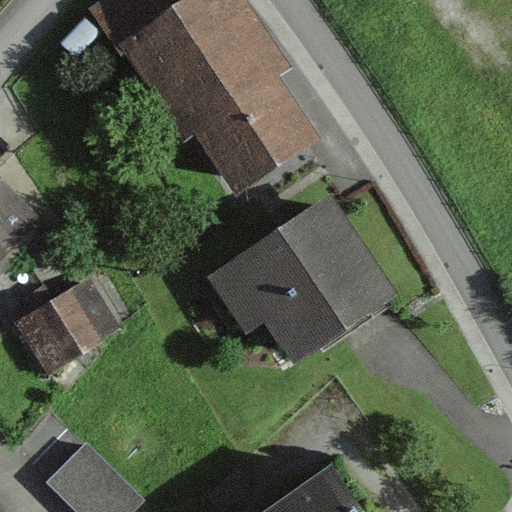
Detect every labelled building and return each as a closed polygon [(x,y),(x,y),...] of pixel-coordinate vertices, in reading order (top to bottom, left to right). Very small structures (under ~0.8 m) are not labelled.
[(224,0),(144,0),(117,19),(244,208),(341,143),(244,0),(227,0),(225,1),(224,0)] [(0,283),(51,232),(0,181),(0,283)] [(345,201),(227,280),(265,336),(284,324),(316,372),(416,306),(345,201)] [(111,283),(27,331),(58,385),(142,337),(111,283)] [(91,441),(50,483),(79,511),(141,511),(152,501),(91,441)] [(373,511),(349,477),(297,511),(373,511)]
